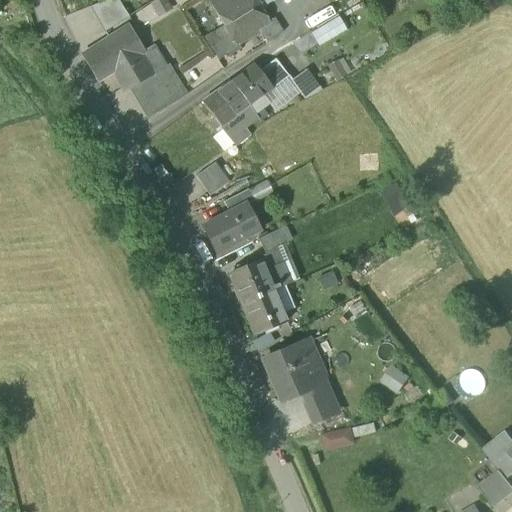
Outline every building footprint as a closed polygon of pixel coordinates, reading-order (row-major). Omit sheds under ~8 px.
[(110,0),(91,8),(105,33),(129,18),(117,0),(110,0)] [(166,0),(157,0),(149,5),(158,19),(173,10),(166,0)] [(238,45),(258,33),(270,25),(269,22),(259,8),(258,6),(258,5),(255,0),(209,0),(207,2),(223,27),(236,47),(238,45)] [(309,27),(333,15),(328,6),(304,18),(309,27)] [(338,17),(310,33),(317,46),(345,30),(338,17)] [(273,19),(269,22),(270,25),(258,33),(265,44),(282,33),(273,19)] [(240,50),(238,45),(236,47),(223,27),(204,38),(218,60),(224,57),(225,59),(240,50)] [(124,93),(125,93),(129,90),(156,74),(157,73),(143,52),(128,28),(82,57),(98,83),(113,74),(125,92),(124,93)] [(157,73),(156,74),(174,103),(186,95),(168,66),(166,67),(153,46),(143,52),(157,73)] [(274,60),(258,72),(272,89),(288,77),(274,60)] [(346,76),(337,60),(326,67),(335,83),(346,76)] [(262,96),(272,89),(258,72),(253,65),(230,82),(230,83),(248,106),(255,115),(269,104),(262,96)] [(300,94),(304,100),(320,91),(305,70),(290,81),(300,94)] [(148,119),(174,103),(156,74),(129,90),(148,119)] [(290,81),(288,77),(272,89),(262,96),(269,104),(275,113),(300,94),(290,81)] [(234,116),(248,106),(230,83),(202,103),(220,127),(235,145),(248,135),(244,131),(234,116)] [(234,116),(244,131),(259,120),(255,115),(248,106),(234,116)] [(195,177),(209,197),(228,184),(214,164),(195,177)] [(247,191),(253,202),(254,204),(274,193),(267,180),(247,191)] [(223,203),(228,214),(245,205),(245,206),(253,202),(247,191),(236,196),(223,203)] [(202,227),(216,254),(258,232),(245,206),(245,205),(228,214),(202,227)] [(258,240),(264,254),(273,249),(283,245),(291,241),(284,228),(258,240)] [(290,260),(283,245),(273,249),(279,264),(280,265),(290,260)] [(244,264),(246,269),(261,262),(265,271),(279,264),(273,249),(264,254),(265,255),(244,264)] [(290,260),(280,265),(288,285),(298,280),(290,260)] [(273,291),(265,271),(261,262),(246,269),(237,272),(228,276),(240,305),(273,291)] [(246,269),(244,264),(235,267),(237,272),(246,269)] [(284,286),(288,285),(280,265),(279,264),(265,271),(273,291),(284,286)] [(331,272),(316,279),(322,291),(337,285),(331,272)] [(294,309),(284,286),(273,291),(283,314),(294,309)] [(240,305),(253,336),(286,322),(283,314),(273,291),(240,305)] [(268,333),(251,342),(257,354),(275,344),(268,333)] [(263,362),(280,401),(304,390),(308,399),(328,390),(308,343),(263,362)] [(409,378),(391,366),(379,383),(397,395),(409,378)] [(306,399),(316,422),(338,412),(328,390),(308,399),(306,399)] [(374,424),(353,429),(355,439),(377,434),(374,424)] [(351,428),(320,434),(324,452),(355,446),(351,428)] [(484,450),(495,464),(507,455),(511,451),(511,445),(504,435),(484,450)] [(511,473),(511,460),(507,455),(495,464),(506,478),(511,474),(511,473)] [(511,488),(499,471),(488,479),(505,500),(511,494),(511,488)] [(495,507),(505,500),(488,479),(479,487),(495,507)]
